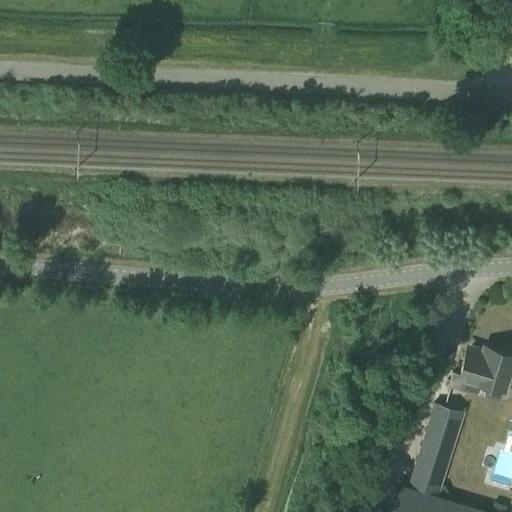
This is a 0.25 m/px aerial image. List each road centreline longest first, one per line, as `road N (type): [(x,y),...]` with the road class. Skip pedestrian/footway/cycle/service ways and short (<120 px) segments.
road 1 (tertiary): [(511,268),(280,289),(0,268)]
road 2 (unclassified): [(511,97),(0,73)]
road 3 (unknown): [(450,272),(421,411),(368,511)]
